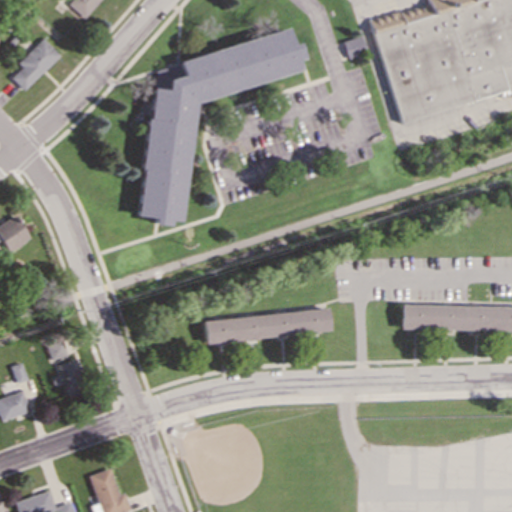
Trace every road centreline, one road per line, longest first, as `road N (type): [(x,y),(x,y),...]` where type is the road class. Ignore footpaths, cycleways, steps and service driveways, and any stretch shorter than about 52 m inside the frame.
road 1 (residential): [(0,466),(168,405),(239,389),(511,378)]
road 2 (residential): [(170,511),(64,218),(0,127)]
road 3 (residential): [(0,166),(75,99),(162,0)]
